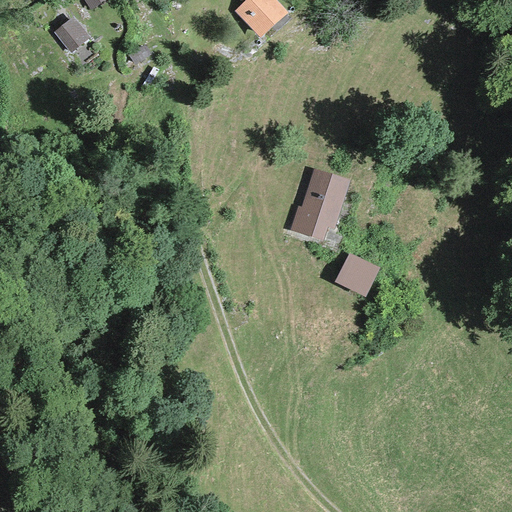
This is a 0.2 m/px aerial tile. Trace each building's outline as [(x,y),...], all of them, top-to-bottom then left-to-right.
[(255,0),(241,12),(260,33),(281,14),(268,0),(255,0)] [(57,32),(72,51),(83,43),(68,24),(57,32)] [(144,47),(131,55),(136,63),(149,55),(144,47)] [(316,176),(304,214),(300,212),(295,227),(305,231),(310,216),(332,224),(345,186),(316,176)] [(351,260),(340,282),(363,293),(374,271),(351,260)]
